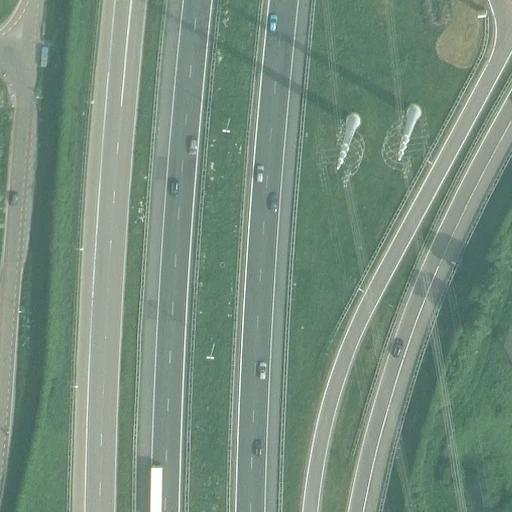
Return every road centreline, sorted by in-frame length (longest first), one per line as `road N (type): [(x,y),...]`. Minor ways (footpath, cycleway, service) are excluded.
road 1 (motorway): [(197,0),(168,332),(164,511)]
road 2 (motorway): [(251,511),(256,328),(284,0)]
road 3 (motorway): [(122,0),(93,511)]
road 4 (motorway): [(306,511),(318,433),(344,354),(504,47)]
road 5 (motorway): [(356,511),(406,326),(447,225),(511,102)]
road 6 (tertiary): [(0,415),(26,52)]
